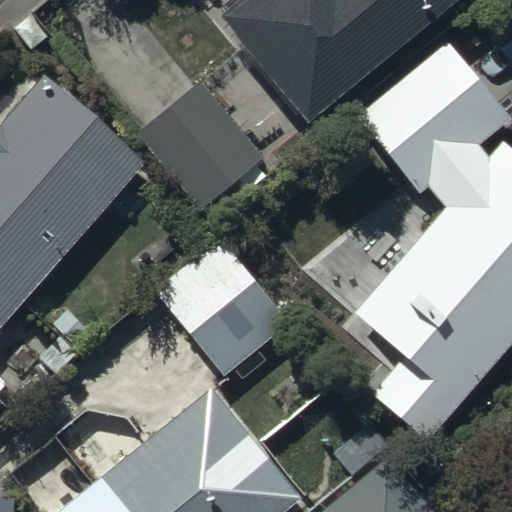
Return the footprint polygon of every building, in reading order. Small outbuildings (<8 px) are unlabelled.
[(222,0),(308,102),(430,0),(222,0)] [(447,197),(417,231),(356,300),(413,336),(371,378),(427,428),(511,333),(511,132),(507,128),(502,134),(492,145),(478,130),(510,101),(511,98),(511,95),(447,26),(354,112),(420,184),(428,177),(447,197)] [(0,314),(143,152),(44,66),(0,115),(0,314)] [(265,146),(200,66),(135,119),(202,202),(205,199),(214,210),(266,168),(255,154),(265,146)] [(287,311),(219,226),(152,280),(157,286),(188,320),(223,362),(287,311)] [(267,511),(300,485),(211,376),(45,511),(267,511)] [(442,511),(389,448),(321,504),(327,511),(442,511)]
